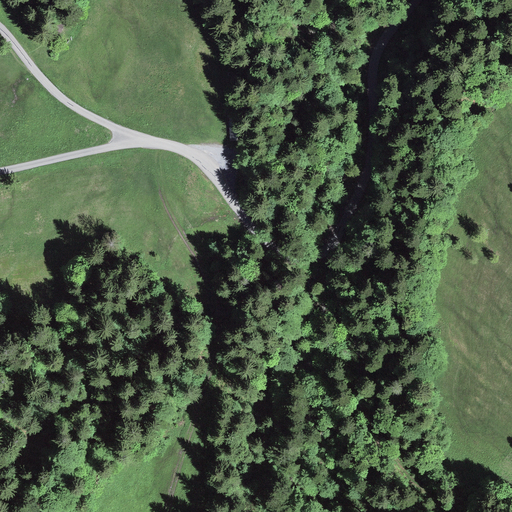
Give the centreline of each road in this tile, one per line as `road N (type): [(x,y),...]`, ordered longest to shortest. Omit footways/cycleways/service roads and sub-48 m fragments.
road 1 (unclassified): [(236,189),(305,263),(338,268),(366,257),(387,165),(389,58),(428,0)]
road 2 (unclassified): [(0,25),(65,101),(146,143)]
road 3 (unclassified): [(146,143),(0,173)]
